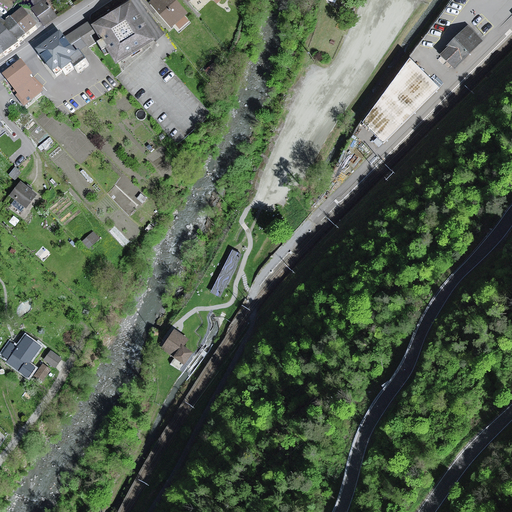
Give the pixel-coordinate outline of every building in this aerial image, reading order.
[(45,0),(33,9),(45,26),(57,17),(45,0)] [(188,13),(176,0),(155,0),(152,3),(172,26),(188,13)] [(89,21),(76,30),(64,38),(61,32),(48,41),(37,49),(42,56),(59,76),(74,64),(80,71),(89,64),(83,56),(81,58),(76,52),(87,44),(89,47),(102,39),(118,63),(155,39),(132,2),(100,22),(92,27),(89,21)] [(25,41),(29,38),(39,28),(32,20),(24,11),(16,18),(14,20),(4,27),(0,25),(0,59),(6,56),(18,47),(21,45),(25,41)] [(454,68),(481,40),(468,28),(441,55),(454,68)] [(363,125),(384,145),(439,89),(410,60),(363,125)] [(24,65),(6,78),(28,105),(44,93),(34,80),(35,79),(24,65)] [(20,175),(13,169),(7,176),(13,182),(20,175)] [(36,194),(21,182),(11,194),(27,206),(36,194)] [(98,240),(92,233),(79,244),(85,251),(98,240)] [(175,330),(164,348),(176,355),(175,357),(185,363),(193,352),(182,345),(187,337),(175,330)] [(40,347),(26,337),(18,348),(11,343),(3,354),(10,359),(8,361),(28,376),(35,367),(28,362),(40,347)] [(52,351),(46,359),(56,366),(61,359),(52,351)] [(36,375),(43,380),(50,369),(44,364),(36,375)]
